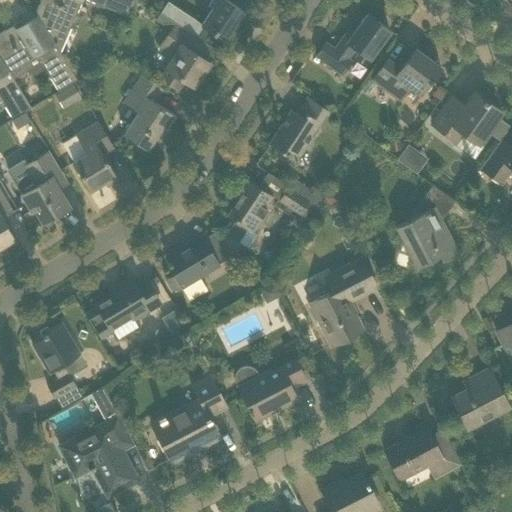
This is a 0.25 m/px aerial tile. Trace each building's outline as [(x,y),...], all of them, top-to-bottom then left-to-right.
[(40,0),(35,13),(36,15),(59,52),(60,51),(63,50),(65,45),(64,44),(83,0),(89,0),(127,16),(134,0),(40,0)] [(213,7),(202,23),(201,25),(214,34),(217,30),(226,36),(243,10),(228,0),(211,0),(209,4),(213,7)] [(198,21),(168,1),(161,13),(175,22),(190,32),(198,21)] [(369,58),(389,30),(367,13),(351,35),(347,32),(334,49),(325,42),(316,55),(341,73),(359,50),(369,58)] [(0,32),(0,58),(8,71),(9,71),(37,55),(59,90),(77,79),(60,51),(59,52),(36,15),(25,22),(23,19),(18,22),(21,27),(16,30),(13,25),(0,32)] [(190,32),(175,22),(171,29),(161,45),(174,53),(159,77),(177,89),(183,80),(193,86),(209,62),(190,49),(197,37),(190,32)] [(400,68),(387,59),(372,79),(399,98),(408,86),(419,94),(428,81),(429,83),(441,67),(414,48),(400,68)] [(0,97),(13,118),(31,107),(9,71),(8,71),(0,58),(0,97)] [(124,134),(147,149),(162,127),(165,129),(175,115),(155,102),(163,89),(141,74),(123,102),(138,112),(124,134)] [(73,84),(61,90),(69,104),(81,98),(73,84)] [(444,93),(437,88),(432,94),(439,100),(444,93)] [(462,132),(478,142),(486,131),(500,140),(510,126),(496,116),(501,111),(474,91),(460,110),(448,101),(431,124),(456,141),(462,132)] [(333,113),(308,97),(297,113),(304,117),(306,114),(320,123),(324,126),(333,113)] [(299,155),(320,123),(306,114),(304,117),(297,113),(296,112),(291,109),(285,119),(286,120),(283,123),(282,123),(269,143),(283,152),(286,147),(299,155)] [(106,184),(116,177),(102,153),(114,146),(98,120),(75,134),(75,135),(62,143),(73,160),(72,160),(89,190),(104,181),(106,184)] [(401,149),(399,138),(391,139),(392,150),(401,149)] [(407,143),(397,157),(416,171),(427,157),(407,143)] [(511,171),(511,146),(509,150),(499,143),(481,167),(503,183),(511,171)] [(43,222),(68,206),(51,177),(61,172),(48,151),(24,165),(21,161),(8,169),(21,192),(31,210),(34,208),(43,222)] [(234,219),(225,234),(227,235),(222,241),(234,253),(241,244),(238,241),(247,228),(253,232),(267,210),(265,208),(273,195),(246,178),(238,191),(242,194),(240,197),(238,196),(226,214),(234,219)] [(288,186),(301,194),(306,187),(292,179),(288,186)] [(441,220),(455,201),(432,185),(416,206),(420,213),(405,221),(396,226),(417,267),(439,255),(442,259),(457,251),(441,220)] [(279,200),(301,214),(309,219),(317,206),(316,205),(309,201),(310,200),(301,194),(288,186),(279,200)] [(341,201),(345,198),(345,194),(341,191),(330,191),(326,194),(326,198),(330,201),(341,201)] [(0,247),(15,239),(2,219),(12,213),(0,193),(0,247)] [(321,197),(314,193),(310,200),(309,201),(316,205),(321,197)] [(496,215),(490,215),(485,222),(495,229),(502,220),(496,215)] [(169,262),(167,263),(175,276),(165,281),(172,292),(182,286),(190,300),(207,289),(198,276),(218,264),(218,263),(233,254),(234,253),(222,241),(221,242),(213,232),(203,238),(201,236),(166,257),(169,262)] [(346,300),(375,285),(362,260),(333,275),(339,287),(310,303),(332,345),(362,329),(346,300)] [(160,302),(147,280),(136,287),(131,279),(115,288),(117,292),(96,304),(96,305),(85,312),(98,334),(110,327),(111,329),(132,317),(133,319),(160,302)] [(280,296),(273,281),(259,289),(266,303),(280,296)] [(177,311),(165,318),(173,332),(185,325),(177,311)] [(80,354),(61,321),(41,333),(43,336),(32,343),(41,358),(43,357),(49,368),(51,367),(58,379),(47,385),(54,398),(76,386),(68,373),(63,364),(80,354)] [(511,322),(496,331),(511,360),(511,322)] [(235,379),(237,384),(249,408),(248,408),(250,413),(251,412),(255,419),(271,410),(270,408),(276,405),(277,407),(296,397),(291,387),(305,380),(291,352),(275,360),(279,366),(261,376),(256,369),(252,366),(246,365),(242,366),(238,369),(235,374),(235,379)] [(475,384),(451,397),(466,427),(508,405),(489,368),(471,377),(475,384)] [(151,423),(171,462),(189,453),(188,450),(196,446),(197,449),(219,437),(208,416),(227,406),(211,375),(191,385),(199,399),(151,423)] [(90,393),(94,400),(108,393),(104,386),(90,393)] [(511,410),(511,409),(487,418),(490,426),(511,417),(511,410)] [(135,445),(117,412),(104,419),(105,422),(59,445),(75,476),(87,469),(88,472),(93,469),(107,495),(137,480),(134,473),(123,451),(135,445)] [(389,459),(372,468),(390,502),(407,494),(399,479),(427,465),(434,478),(462,465),(443,427),(430,434),(427,428),(384,450),(389,459)] [(358,511),(378,502),(362,473),(362,472),(334,487),(332,483),(321,489),(332,510),(328,511),(358,511)] [(115,511),(110,503),(99,508),(101,511),(115,511)]
